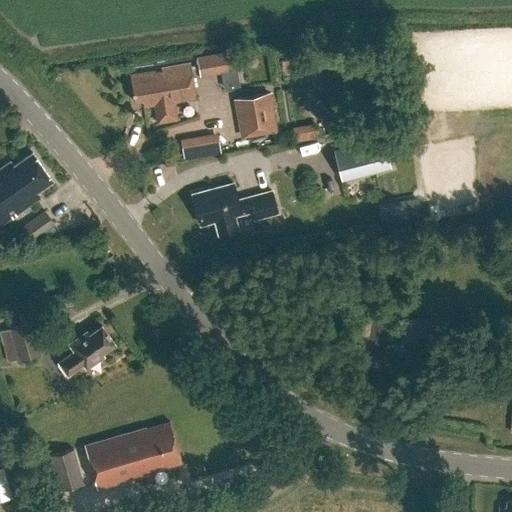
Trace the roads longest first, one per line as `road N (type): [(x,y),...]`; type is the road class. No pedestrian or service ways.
road 1 (tertiary): [(511,468),(372,447),(319,425),(260,384),(216,343),(99,192),(0,82)]
road 2 (track): [(228,511),(263,497),(319,425)]
